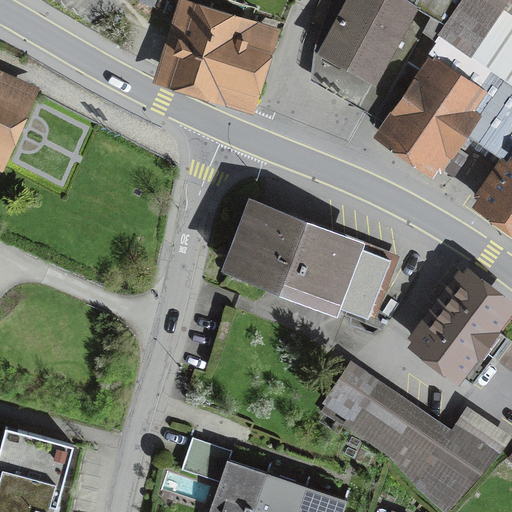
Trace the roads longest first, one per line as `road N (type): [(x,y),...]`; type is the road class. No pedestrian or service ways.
road 1 (residential): [(226,128),(202,188),(133,445)]
road 2 (primary): [(254,141),(398,201),(511,272)]
road 3 (primary): [(0,12),(226,128)]
road 4 (residential): [(308,0),(254,141)]
road 5 (residential): [(0,409),(133,445)]
